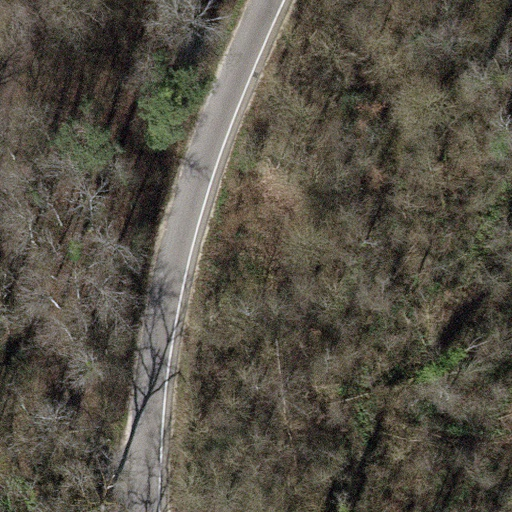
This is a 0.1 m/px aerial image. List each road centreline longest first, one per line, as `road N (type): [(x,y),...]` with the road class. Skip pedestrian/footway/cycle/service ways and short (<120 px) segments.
road 1 (track): [(149,482),(117,470),(96,448),(12,234),(0,138),(4,77),(26,0)]
road 2 (track): [(151,511),(158,374),(193,209),(273,0)]
